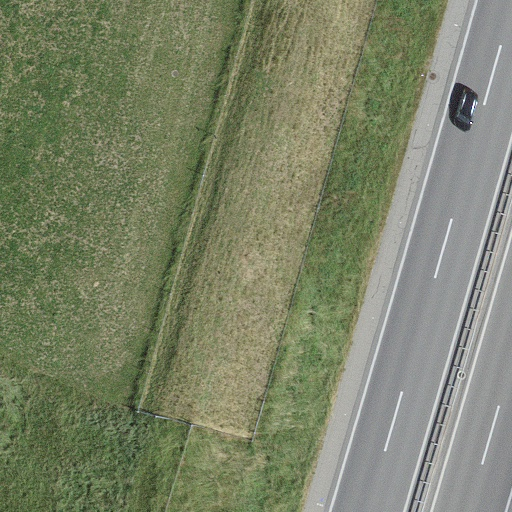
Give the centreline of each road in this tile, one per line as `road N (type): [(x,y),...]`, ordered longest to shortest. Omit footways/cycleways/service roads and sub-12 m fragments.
road 1 (motorway): [(510,0),(366,511)]
road 2 (motorway): [(466,511),(511,353)]
